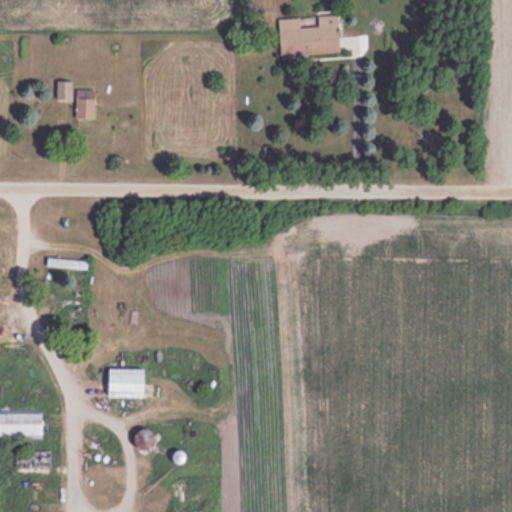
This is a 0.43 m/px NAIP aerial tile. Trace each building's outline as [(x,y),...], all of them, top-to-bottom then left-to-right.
[(277,16),(279,55),(339,53),(338,13),(316,14),(316,24),(298,25),(297,15),(277,16)] [(54,98),(71,98),(71,79),(54,79),(54,98)] [(74,117),(93,117),(93,88),(74,88),(74,117)] [(85,257),(44,257),(44,266),(85,266),(85,257)] [(143,367),(107,367),(107,396),(143,396),(143,367)] [(0,435),(41,436),(41,409),(0,409),(0,435)] [(156,446),(156,429),(133,429),(133,446),(156,446)] [(105,433),(87,433),(86,448),(104,449),(105,433)] [(42,450),(14,450),(14,464),(42,464),(42,450)]
